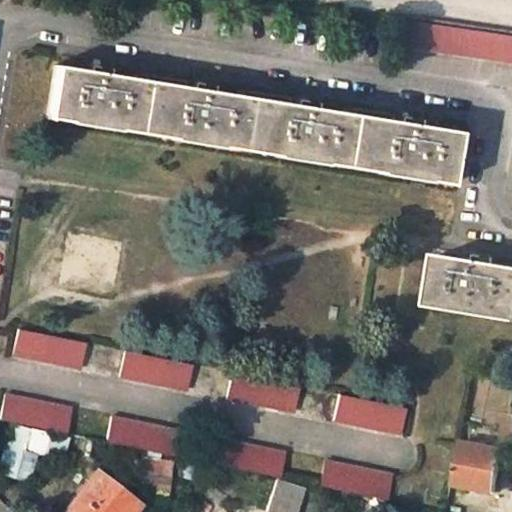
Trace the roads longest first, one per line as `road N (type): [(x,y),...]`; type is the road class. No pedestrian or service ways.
road 1 (residential): [(0,33),(38,26),(511,103)]
road 2 (residential): [(0,381),(409,461)]
road 3 (residential): [(511,119),(491,228),(511,232)]
